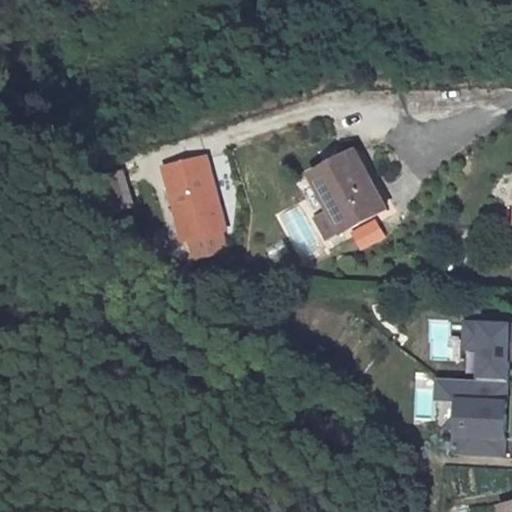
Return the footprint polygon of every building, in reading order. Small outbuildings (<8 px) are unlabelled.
[(350,161),(310,183),(342,239),(385,213),(374,195),(370,198),(350,161)] [(205,165),(164,178),(169,193),(209,180),(205,165)] [(122,178),(102,185),(113,218),(133,211),(122,178)] [(209,180),(169,193),(186,250),(227,237),(209,180)] [(504,459),(508,382),(439,379),(438,400),(458,401),(456,456),(504,459)] [(511,511),(511,496),(497,500),(499,511),(511,511)]
